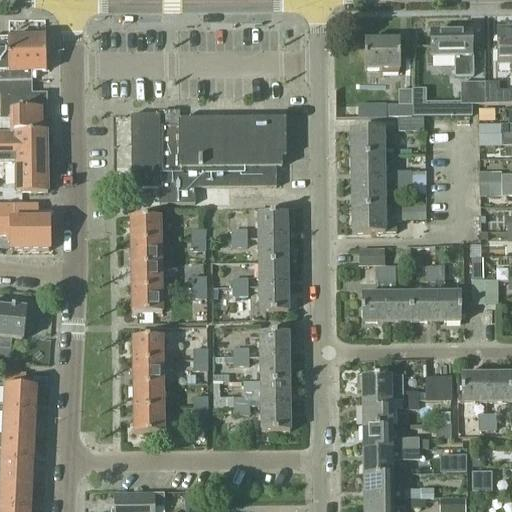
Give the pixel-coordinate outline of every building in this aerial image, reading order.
[(511,77),(511,76),(511,32),(496,33),(496,68),(511,68),(511,77)] [(471,57),(472,33),(431,34),(431,61),(433,60),(456,60),(456,79),(474,79),(473,66),(473,57),(471,57)] [(47,73),(46,39),(0,39),(0,84),(32,84),(32,74),(47,73)] [(399,77),(399,72),(400,71),(400,42),(365,43),(365,72),(382,72),(382,77),(399,77)] [(32,95),(32,84),(0,84),(0,107),(0,121),(1,135),(43,133),(43,116),(47,115),(46,94),(32,95)] [(472,106),(484,106),(484,84),(461,85),(461,106),(461,116),(472,116),(472,106)] [(484,84),(484,106),(511,105),(511,91),(499,92),(500,84),(484,84)] [(386,119),(412,119),(412,107),(412,92),(399,92),(399,107),(386,107),(386,119)] [(179,128),(161,128),(160,117),(131,117),(132,191),(159,191),(160,206),(196,206),(196,190),(277,189),(277,169),(282,169),(282,159),(286,159),(286,121),(179,122),(179,128)] [(398,133),(424,133),(423,121),(398,121),(398,133)] [(479,137),(511,136),(511,126),(503,126),(503,127),(502,127),(479,128),(479,137)] [(351,158),(386,158),(385,146),(396,146),(396,132),(385,132),(351,132),(351,158)] [(16,195),(48,195),(48,133),(43,133),(1,135),(0,135),(0,166),(15,166),(16,195)] [(511,147),(511,136),(479,137),(479,147),(502,147),(504,148),(511,147)] [(386,184),(386,158),(351,158),(352,184),(386,184)] [(396,183),(412,183),(426,183),(426,173),(396,174),(396,183)] [(480,186),(511,185),(511,176),(507,176),(507,177),(503,177),(502,176),(480,176),(480,186)] [(412,195),(428,195),(428,183),(412,183),(412,195)] [(352,184),(352,209),(386,209),(386,184),(352,184)] [(511,185),(480,186),(480,197),(502,198),(502,199),(511,198),(511,185)] [(38,220),(38,206),(0,206),(0,237),(6,237),(6,243),(11,243),(11,253),(50,252),(49,220),(38,220)] [(402,222),(427,222),(426,208),(402,208),(402,222)] [(386,221),(386,209),(352,209),(352,236),(387,236),(387,235),(397,235),(396,221),(386,221)] [(259,243),(288,242),(287,215),(258,216),(259,243)] [(131,244),(161,244),(161,219),(131,219),(131,244)] [(232,242),(248,242),(247,232),(232,233),(232,232),(226,232),(226,221),(213,221),(214,242),(232,242)] [(191,244),(206,243),(206,233),(191,233),(191,244)] [(248,242),(232,242),(232,250),(248,250),(248,242)] [(259,267),(288,267),(288,242),(259,243),(259,267)] [(206,243),(191,244),(191,254),(206,254),(206,243)] [(162,269),(161,244),(131,244),(131,268),(162,269)] [(360,269),(385,268),(385,251),(360,251),(360,269)] [(472,260),(472,284),(483,283),(483,260),(472,260)] [(259,291),(289,290),(288,267),(259,267),(259,291)] [(162,291),(162,269),(131,268),(132,291),(162,291)] [(435,285),(434,268),(426,268),(426,285),(435,285)] [(435,296),(435,325),(461,324),(461,295),(445,296),(444,268),(434,268),(435,285),(435,296)] [(388,325),(385,270),(377,270),(377,296),(362,296),(362,326),(388,325)] [(411,325),(411,296),(396,296),(396,286),(397,286),(396,270),(385,270),(388,325),(411,325)] [(496,283),(508,283),(511,282),(511,274),(496,274),(496,283)] [(192,290),(206,291),(206,279),(192,280),(192,290)] [(232,291),(249,290),(248,281),(232,281),(232,291)] [(473,307),(485,306),(485,283),(472,284),(473,307)] [(485,283),(485,306),(498,306),(497,283),(485,283)] [(207,301),(206,291),(192,290),(193,301),(207,301)] [(249,290),(232,291),(226,291),(226,295),(230,295),(230,304),(243,303),(243,300),(249,299),(249,290)] [(289,290),(259,291),(259,315),(289,314),(289,290)] [(162,291),(132,291),(132,316),(162,315),(162,291)] [(411,325),(435,325),(435,296),(411,296),(411,325)] [(32,334),(34,317),(26,316),(27,311),(0,308),(0,339),(24,342),(25,333),(32,334)] [(290,334),(260,335),(260,362),(290,362),(290,334)] [(133,363),(164,363),(163,339),(133,339),(133,363)] [(249,351),(234,351),(234,360),(234,362),(249,361),(249,351)] [(193,363),(208,362),(208,352),(193,352),(193,363)] [(249,361),(234,362),(234,365),(235,370),(250,369),(250,361),(249,361)] [(208,362),(193,363),(194,374),(208,373),(208,362)] [(290,387),(290,362),(260,362),(260,387),(290,387)] [(164,363),(133,363),(133,389),(164,390),(164,373),(172,373),(172,364),(164,364),(164,363)] [(3,413),(36,414),(37,388),(24,387),(26,375),(6,375),(5,386),(4,386),(3,413)] [(462,406),(486,406),(486,377),(462,377),(462,406)] [(486,406),(509,406),(509,377),(486,377),(486,406)] [(362,404),(419,403),(419,394),(404,394),(404,378),(362,378),(362,404)] [(425,403),(439,403),(438,379),(425,379),(425,403)] [(438,379),(439,403),(451,403),(451,379),(438,379)] [(234,400),(234,410),(249,409),(261,409),(291,409),(290,387),(260,387),(261,400),(234,400)] [(164,412),(164,390),(133,389),(134,413),(164,412)] [(193,411),(208,411),(208,399),(193,399),(193,411)] [(363,428),(393,427),(393,412),(419,412),(419,403),(362,404),(363,428)] [(249,409),(234,410),(235,419),(249,418),(249,409)] [(291,435),(291,409),(261,409),(261,418),(261,434),(291,435)] [(194,421),(209,421),(208,411),(193,411),(194,421)] [(164,412),(134,413),(134,436),(164,435),(164,412)] [(35,441),(36,414),(3,413),(1,440),(35,441)] [(452,426),(452,414),(441,415),(442,426),(452,426)] [(478,433),(487,433),(487,417),(478,417),(478,433)] [(487,417),(487,433),(497,433),(497,417),(487,417)] [(363,452),(419,451),(419,443),(393,443),(393,427),(363,428),(363,452)] [(33,465),(35,441),(1,440),(0,464),(33,465)] [(394,476),(394,461),(419,460),(419,451),(363,452),(364,477),(394,476)] [(484,468),(484,457),(473,457),(473,468),(484,468)] [(455,458),(455,474),(466,474),(465,458),(455,458)] [(0,489),(32,490),(33,465),(0,464),(0,469),(0,489)] [(421,500),(421,501),(434,501),(434,491),(421,492),(421,491),(405,491),(405,492),(400,492),(400,480),(396,476),(394,476),(364,477),(364,501),(421,500)] [(491,497),(491,478),(471,478),(471,497),(491,497)] [(0,510),(31,511),(32,490),(0,489),(0,510)] [(164,511),(164,495),(115,496),(114,511),(164,511)] [(421,502),(421,501),(421,500),(364,501),(364,511),(394,511),(394,510),(426,510),(426,502),(421,502)] [(439,511),(465,511),(465,502),(440,502),(439,511)]
